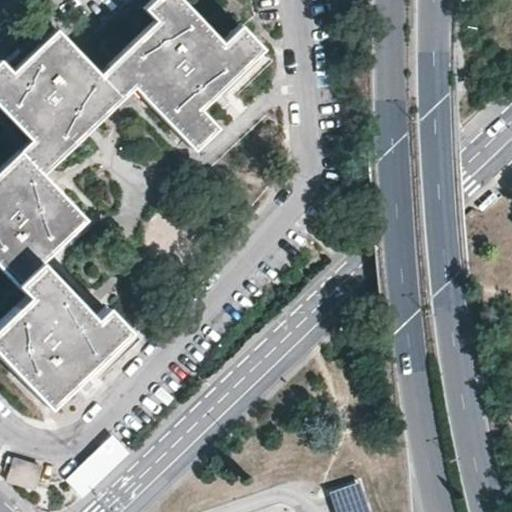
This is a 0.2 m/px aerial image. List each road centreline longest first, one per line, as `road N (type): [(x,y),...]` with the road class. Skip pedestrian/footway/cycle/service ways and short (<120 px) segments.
road 1 (residential): [(301,0),(312,169),(302,202),(90,440),(34,448),(0,428)]
road 2 (tertiary): [(511,141),(120,511)]
road 3 (primary): [(486,511),(446,287),(434,0)]
road 4 (primary): [(390,0),(397,237),(439,511)]
